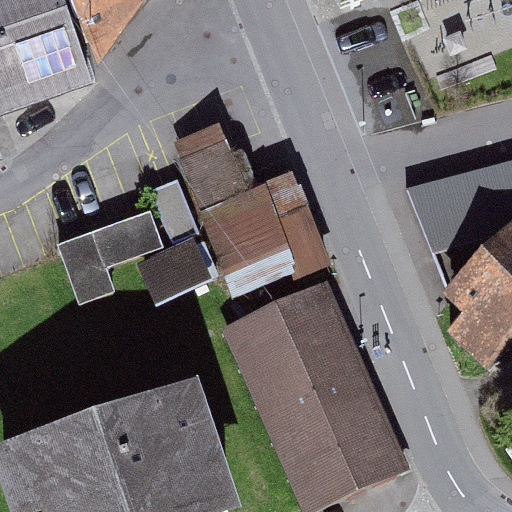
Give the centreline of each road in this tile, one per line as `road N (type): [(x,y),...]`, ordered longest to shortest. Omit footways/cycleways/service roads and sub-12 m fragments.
road 1 (residential): [(272,22),(440,452),(473,511)]
road 2 (residential): [(272,22),(0,197)]
